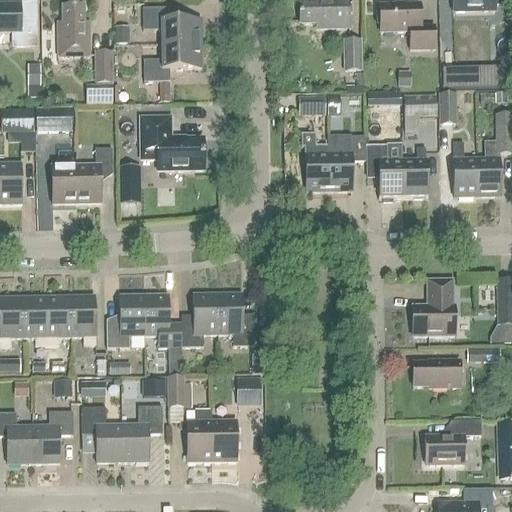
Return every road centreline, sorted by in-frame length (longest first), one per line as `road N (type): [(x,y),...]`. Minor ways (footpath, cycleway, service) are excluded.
road 1 (unclassified): [(0,252),(257,232)]
road 2 (residential): [(366,248),(370,482),(361,503)]
road 3 (residential): [(245,511),(219,502),(5,506)]
road 4 (unclassified): [(257,232),(248,0)]
road 5 (unclassified): [(366,248),(511,245)]
